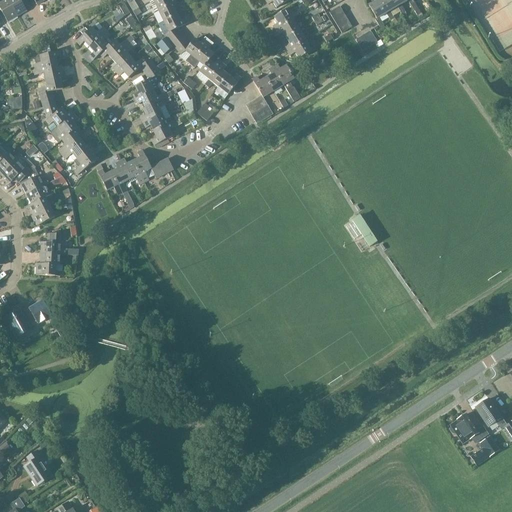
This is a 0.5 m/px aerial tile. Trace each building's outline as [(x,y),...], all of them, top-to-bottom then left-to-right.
[(17,17),(7,0),(0,4),(0,13),(1,13),(7,23),(17,17)] [(6,0),(7,0),(17,17),(26,12),(20,2),(22,0),(6,0)] [(129,0),(127,2),(133,13),(139,10),(133,0),(129,0)] [(171,0),(170,0),(155,0),(153,1),(159,12),(177,3),(176,0),(171,0)] [(266,0),(265,1),(268,5),(273,2),(277,9),(290,1),(289,0),(266,0)] [(397,8),(392,0),(379,0),(378,1),(386,14),(392,24),(396,21),(390,12),(397,8)] [(408,1),(407,0),(392,0),(397,8),(404,19),(406,17),(405,13),(401,5),(408,1)] [(407,0),(408,1),(414,12),(414,11),(417,16),(421,14),(412,0),(407,0)] [(386,14),(378,1),(369,7),(376,20),(375,20),(381,31),(385,29),(384,26),(379,19),(386,14)] [(180,7),(177,3),(159,12),(164,23),(178,16),(174,9),(180,7)] [(315,3),(309,7),(311,12),(318,8),(315,3)] [(124,4),(119,7),(125,17),(130,14),(124,4)] [(343,14),(339,7),(329,13),(333,20),(343,14)] [(273,28),(276,32),(294,21),(287,10),(274,18),(278,25),(273,28)] [(311,17),(314,22),(320,19),(317,14),(311,17)] [(348,21),(343,14),(333,20),(337,27),(348,21)] [(167,38),(157,45),(165,55),(174,47),(171,43),(180,35),(176,30),(183,27),(183,26),(188,24),(186,20),(181,22),(178,16),(164,23),(159,25),(165,37),(166,37),(167,38)] [(130,17),(125,21),(131,27),(135,23),(135,22),(130,17)] [(300,31),(294,21),(276,32),(278,36),(283,33),(286,39),(300,31)] [(352,27),(348,21),(337,27),(342,34),(352,27)] [(84,43),(89,48),(107,32),(104,28),(97,34),(92,29),(88,32),(86,29),(81,33),(84,36),(77,42),(80,46),(84,43)] [(306,41),(300,31),(286,39),(290,45),(285,48),(288,52),(306,41)] [(107,32),(89,48),(94,54),(90,58),(93,61),(100,56),(99,55),(108,47),(112,43),(108,39),(111,36),(107,32)] [(371,32),(370,32),(363,36),(370,48),(378,44),(371,32)] [(184,40),(180,35),(171,43),(174,47),(184,40)] [(330,35),(324,38),(326,43),(332,39),(330,35)] [(370,48),(363,36),(355,41),(362,53),(370,48)] [(176,49),(180,55),(178,57),(190,66),(208,43),(204,40),(201,45),(195,40),(190,47),(186,42),(176,49)] [(108,47),(99,55),(100,56),(103,60),(108,56),(112,60),(130,45),(126,41),(120,46),(115,41),(112,43),(108,47)] [(312,52),(306,41),(288,52),(290,57),(295,54),(299,60),(312,52)] [(212,46),(208,43),(190,66),(194,69),(199,63),(204,68),(209,61),(210,61),(214,56),(214,55),(209,51),(212,46)] [(133,48),(130,45),(112,60),(117,66),(113,70),(116,74),(132,60),(127,54),(133,48)] [(60,53),(40,57),(35,58),(37,65),(33,66),(34,71),(57,66),(55,59),(61,58),(60,53)] [(220,60),(214,56),(210,61),(209,61),(204,68),(200,73),(199,73),(196,76),(206,84),(204,86),(205,86),(222,64),(218,61),(220,60)] [(136,65),(132,60),(116,74),(120,78),(124,74),(128,79),(141,68),(144,74),(155,67),(150,60),(146,63),(143,59),(136,65)] [(226,67),(222,64),(205,86),(208,89),(213,84),(219,88),(228,76),(223,72),(226,67)] [(43,75),(45,81),(65,77),(64,72),(58,73),(57,66),(34,71),(35,76),(43,75)] [(277,66),(273,68),(284,86),(293,102),(299,98),(294,91),(293,91),(289,83),(294,80),(286,67),(280,70),(277,66)] [(284,86),(273,68),(269,71),(272,76),(266,79),(273,92),(283,87),(284,86)] [(154,92),(154,91),(151,86),(159,82),(157,77),(160,75),(156,69),(146,76),(148,81),(135,88),(138,95),(133,97),(135,102),(154,92)] [(228,76),(219,88),(228,96),(241,79),(237,76),(234,81),(228,76)] [(66,82),(65,77),(45,81),(46,88),(38,90),(39,95),(42,102),(53,99),(51,93),(62,91),(61,83),(66,82)] [(188,78),(183,84),(188,87),(192,81),(188,78)] [(262,97),(256,100),(263,111),(268,108),(263,99),(273,92),(266,79),(260,83),(257,78),(252,81),(262,97)] [(192,81),(188,87),(192,90),(196,84),(192,81)] [(167,100),(167,99),(165,95),(161,97),(157,90),(154,91),(154,92),(135,102),(137,106),(142,104),(145,110),(167,100)] [(13,99),(16,109),(22,108),(22,97),(13,99)] [(162,116),(161,115),(159,109),(167,104),(167,103),(171,101),(169,97),(169,98),(167,99),(167,100),(145,110),(142,111),(146,118),(141,120),(143,125),(162,116)] [(55,105),(53,99),(42,102),(43,108),(55,105)] [(167,112),(161,115),(162,116),(143,125),(145,130),(150,127),(154,134),(175,123),(175,121),(179,120),(193,113),(192,102),(191,100),(186,102),(189,109),(170,118),(167,112)] [(263,111),(256,100),(251,103),(257,114),(263,111)] [(257,114),(251,103),(245,107),(252,117),(257,114)] [(204,104),(200,109),(211,117),(214,112),(204,104)] [(58,129),(74,116),(71,112),(67,116),(62,110),(58,113),(56,107),(44,111),(47,121),(43,124),(51,135),(58,129)] [(268,108),(263,111),(257,114),(252,117),(257,126),(273,116),(268,108)] [(200,109),(197,114),(207,122),(211,117),(200,109)] [(77,130),(77,129),(73,124),(77,120),(74,116),(58,129),(51,135),(59,144),(62,142),(77,130)] [(181,125),(179,120),(175,121),(175,123),(154,134),(157,140),(152,142),(154,147),(173,138),(169,131),(178,128),(177,126),(181,125)] [(62,157),(81,142),(77,136),(81,133),(78,129),(77,129),(77,130),(62,142),(66,147),(59,152),(62,157)] [(86,148),(81,142),(62,157),(66,161),(73,155),(77,161),(93,148),(90,144),(86,148)] [(37,146),(44,155),(48,151),(46,147),(42,143),(37,146)] [(0,163),(9,155),(11,153),(7,149),(6,147),(4,148),(2,146),(0,147),(0,163)] [(96,152),(93,148),(77,161),(81,167),(74,172),(77,176),(96,161),(92,156),(96,152)] [(139,159),(133,162),(144,184),(148,181),(144,173),(151,170),(156,179),(162,176),(157,165),(150,168),(142,151),(137,154),(139,159)] [(0,173),(2,176),(19,159),(21,157),(18,154),(13,159),(9,155),(0,163),(0,173)] [(19,159),(2,176),(1,176),(4,179),(5,178),(10,184),(17,177),(21,181),(33,170),(25,162),(23,164),(19,159)] [(168,159),(162,162),(168,173),(173,170),(168,159)] [(124,160),(120,163),(129,181),(135,178),(139,186),(144,184),(133,162),(127,165),(124,160)] [(168,173),(162,162),(157,165),(162,176),(168,173)] [(129,181),(120,163),(115,165),(118,170),(112,173),(122,194),(127,192),(123,184),(129,181)] [(117,197),(122,194),(112,173),(105,176),(102,171),(97,174),(107,192),(113,189),(117,197)] [(50,184),(49,183),(53,181),(51,178),(42,183),(39,177),(20,186),(21,189),(23,189),(26,195),(44,187),(50,184)] [(47,193),(44,187),(26,195),(25,196),(26,199),(28,199),(31,205),(45,199),(55,194),(52,190),(47,193)] [(56,206),(55,205),(59,203),(57,200),(48,204),(45,199),(31,205),(26,207),(28,211),(30,210),(33,217),(50,209),(56,206)] [(33,217),(32,217),(33,221),(35,220),(38,227),(60,216),(58,211),(53,214),(50,209),(33,217)] [(362,210),(353,215),(370,242),(379,237),(362,210)] [(40,254),(60,255),(66,255),(67,242),(60,241),(60,235),(47,234),(47,243),(39,242),(39,246),(41,246),(40,254)] [(60,255),(40,254),(39,254),(38,257),(40,257),(40,264),(40,265),(56,266),(66,266),(66,261),(59,261),(60,255)] [(56,266),(40,265),(40,264),(34,264),(34,268),(36,268),(36,276),(62,277),(62,272),(56,272),(56,266)] [(5,321),(0,324),(4,331),(9,328),(16,340),(31,331),(30,329),(38,325),(51,318),(42,302),(21,314),(19,311),(5,320),(5,321)] [(488,399),(475,408),(488,427),(496,422),(498,425),(503,422),(488,399)] [(457,421),(450,426),(451,427),(450,428),(450,430),(452,434),(454,434),(455,434),(462,444),(471,438),(475,444),(482,439),(465,414),(457,420),(457,421)] [(511,421),(503,428),(511,441),(511,421)] [(1,431),(0,432),(0,443),(2,446),(9,437),(1,431)] [(489,437),(480,444),(484,449),(471,458),(476,466),(498,451),(489,437)] [(52,448),(57,457),(69,452),(65,442),(52,448)] [(30,463),(24,467),(37,487),(51,477),(41,462),(43,460),(37,451),(26,458),(30,463)] [(24,496),(19,499),(23,505),(25,504),(27,503),(28,502),(24,496)] [(13,510),(8,511),(17,511),(24,508),(23,505),(19,499),(10,505),(13,510)] [(73,511),(68,503),(57,510),(58,511),(73,511)]
